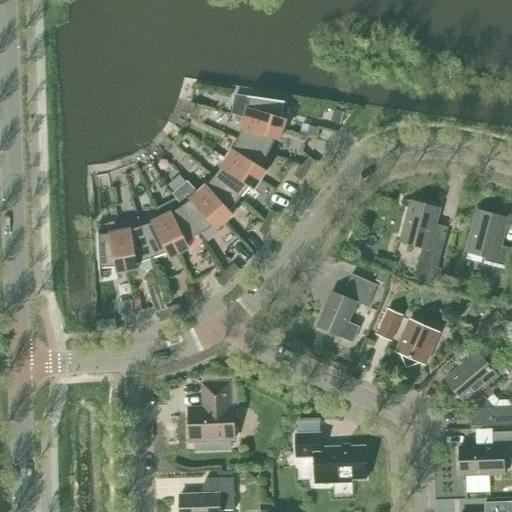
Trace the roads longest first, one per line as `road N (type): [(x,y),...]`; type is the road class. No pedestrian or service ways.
road 1 (tertiary): [(22,364),(4,0)]
road 2 (unclassified): [(511,164),(434,144),(376,159),(333,192),(267,285),(229,320)]
road 3 (residential): [(419,511),(416,443),(403,416),(248,347),(229,320)]
road 4 (residential): [(139,511),(132,358)]
road 5 (tertiary): [(23,511),(22,364)]
